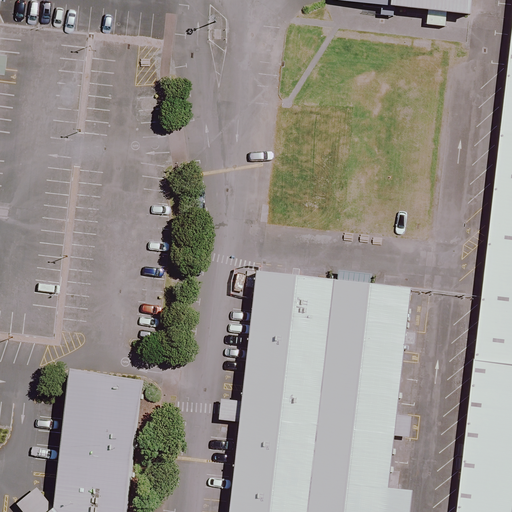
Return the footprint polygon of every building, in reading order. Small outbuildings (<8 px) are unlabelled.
[(381,0),(381,9),(451,18),(453,0),(381,0)] [(510,511),(511,499),(511,17),(481,295),(456,511),(510,511)] [(333,109),(264,100),(250,207),(319,216),(333,109)] [(271,268),(239,511),(385,511),(415,286),(271,268)] [(12,505),(18,511),(122,511),(140,373),(62,363),(44,502),(32,489),(12,505)]
